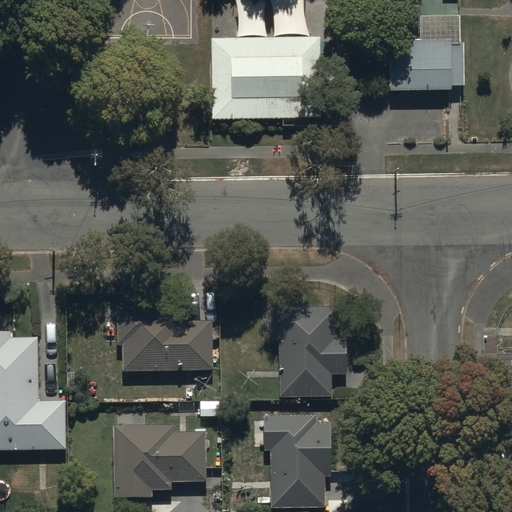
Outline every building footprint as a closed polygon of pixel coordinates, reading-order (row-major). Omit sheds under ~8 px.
[(391,40),(391,91),(451,91),(451,88),(464,88),(464,43),(460,43),(460,16),(420,16),(420,40),(391,40)] [(321,37),(211,38),(211,118),(321,118),(321,66),(348,66),(348,42),(321,42),(321,37)] [(121,347),(121,372),(214,370),(213,322),(186,323),(186,306),(116,307),(117,347),(121,347)] [(339,306),(272,307),(272,341),(279,341),(280,399),(332,398),(332,374),(348,374),(347,336),(340,337),(339,306)] [(10,331),(0,331),(0,452),(67,452),(67,401),(38,401),(37,339),(10,339),(10,331)] [(266,450),(271,450),(271,508),(325,508),(326,477),(331,477),(332,425),(316,425),(316,415),(266,415),(266,450)] [(172,426),(114,426),(115,499),(153,498),(153,491),(170,490),(170,482),(206,482),(206,433),(172,433),(172,426)]
